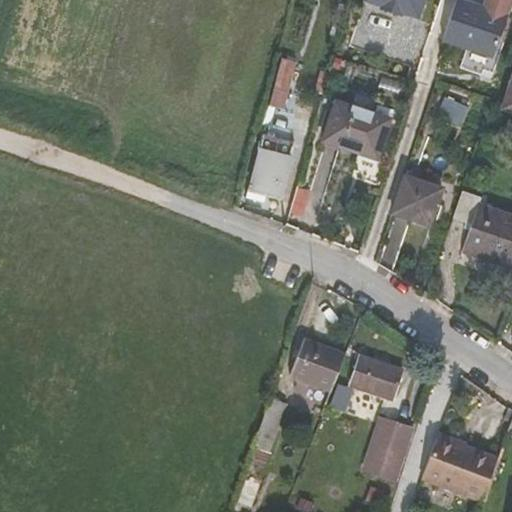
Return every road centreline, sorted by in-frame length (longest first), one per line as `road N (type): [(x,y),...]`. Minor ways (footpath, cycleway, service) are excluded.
road 1 (residential): [(194,207),(325,256),(511,381)]
road 2 (unknown): [(358,278),(445,0)]
road 3 (track): [(0,146),(194,207)]
